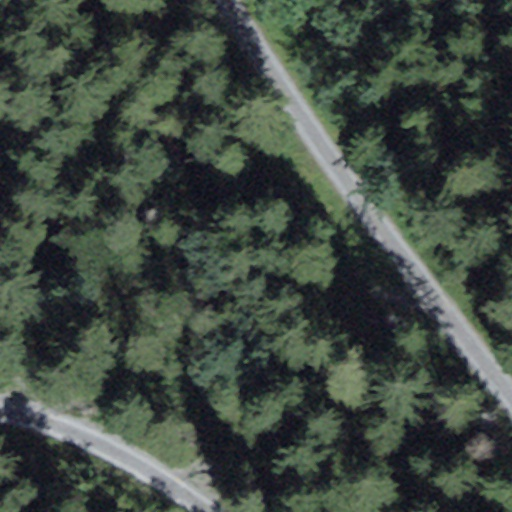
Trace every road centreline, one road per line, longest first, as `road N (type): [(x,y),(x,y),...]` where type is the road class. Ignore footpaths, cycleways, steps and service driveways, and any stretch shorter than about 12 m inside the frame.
road 1 (track): [(511,381),(351,181),(230,0)]
road 2 (track): [(0,417),(183,461),(254,511)]
